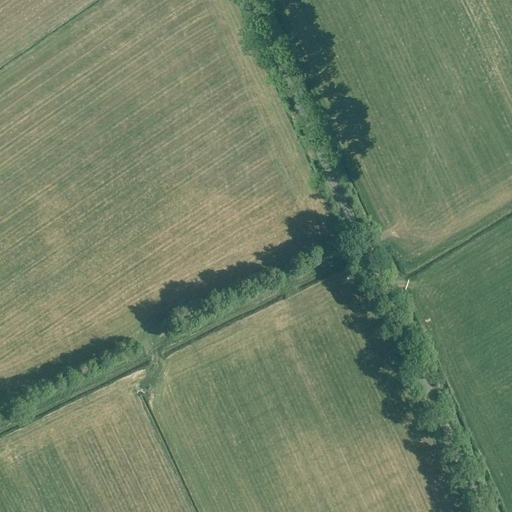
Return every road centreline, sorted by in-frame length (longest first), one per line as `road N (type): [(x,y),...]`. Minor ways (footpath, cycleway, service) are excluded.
road 1 (unclassified): [(482,511),(251,0)]
road 2 (track): [(362,247),(0,424)]
